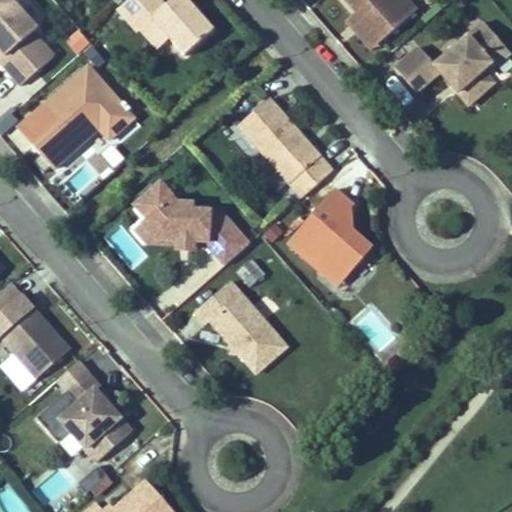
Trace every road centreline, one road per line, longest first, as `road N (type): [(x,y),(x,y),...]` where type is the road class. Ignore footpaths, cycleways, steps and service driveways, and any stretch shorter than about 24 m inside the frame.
road 1 (residential): [(0,189),(207,430)]
road 2 (residential): [(256,0),(417,184)]
road 3 (residential): [(417,184),(453,177),(472,185),(485,203),(481,243),(451,260),(416,249),(404,217),(408,199)]
road 4 (residential): [(207,430),(239,421),(268,433),(280,464),(275,481),(253,501),(219,499),(199,476),(199,444)]
